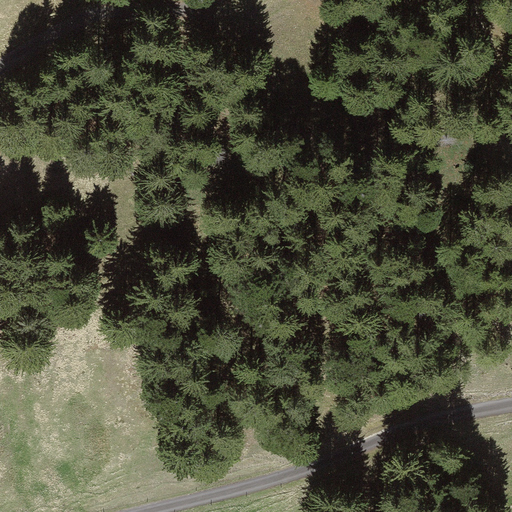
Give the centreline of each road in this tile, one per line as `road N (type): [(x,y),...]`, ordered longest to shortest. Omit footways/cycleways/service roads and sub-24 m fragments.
road 1 (unclassified): [(511,404),(453,414),(302,470),(150,511)]
road 2 (unclassified): [(0,70),(89,15),(214,0)]
